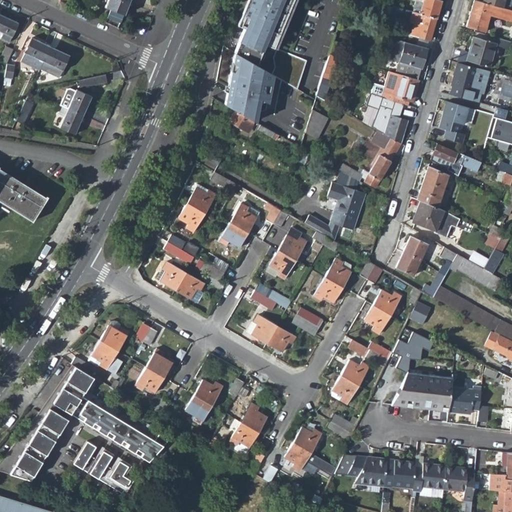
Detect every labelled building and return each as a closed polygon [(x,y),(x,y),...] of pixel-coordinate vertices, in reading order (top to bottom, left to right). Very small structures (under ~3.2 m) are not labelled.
[(123,14),(124,14),(129,0),(107,0),(104,6),(110,8),(104,21),(117,27),(123,14)] [(233,53),(255,65),(264,44),(272,48),(291,0),(249,0),(242,18),(247,20),(243,28),(233,53)] [(411,0),(415,1),(412,12),(436,19),(441,2),(438,1),(438,0),(411,0)] [(473,0),(466,27),(490,34),(495,17),(511,21),(511,10),(509,10),(501,8),(483,2),(474,0),(473,0)] [(483,0),(483,2),(501,8),(503,0),(483,0)] [(503,0),(501,8),(509,10),(511,0),(503,0)] [(410,35),(430,40),(436,19),(412,12),(400,8),(397,17),(414,21),(410,35)] [(16,22),(0,14),(0,31),(2,32),(0,38),(7,41),(16,22)] [(50,46),(31,37),(21,59),(40,68),(50,46)] [(465,61),(489,68),(496,44),(472,37),(465,61)] [(328,54),(335,55),(339,43),(332,41),(328,54)] [(397,73),(417,79),(426,48),(404,42),(395,73),(397,73)] [(5,46),(0,56),(0,61),(6,62),(12,49),(5,46)] [(58,77),(68,54),(50,46),(40,68),(58,77)] [(273,67),(270,74),(272,75),(296,89),(305,60),(276,49),(273,58),(273,67)] [(255,65),(233,53),(224,105),(234,110),(251,121),(254,122),(259,99),(267,104),(272,75),(270,74),(255,65)] [(319,82),(326,84),(335,55),(328,54),(319,82)] [(14,65),(6,63),(3,77),(11,79),(14,65)] [(487,72),(456,63),(450,85),(451,86),(449,94),(476,102),(479,94),(481,94),(487,72)] [(382,94),(391,96),(409,102),(413,103),(418,79),(417,79),(397,73),(395,73),(389,71),(382,94)] [(105,82),(103,74),(77,80),(79,88),(105,82)] [(326,84),(319,82),(313,100),(322,104),(328,85),(326,84)] [(64,98),(61,105),(62,105),(83,114),(91,96),(75,89),(74,92),(70,101),(64,98)] [(64,98),(70,101),(74,92),(68,89),(64,98)] [(391,96),(382,94),(380,99),(393,103),(408,107),(409,102),(391,96)] [(407,121),(390,116),(393,103),(380,99),(367,96),(364,107),(376,111),(371,129),(373,130),(374,130),(400,144),(407,121)] [(21,123),(27,111),(31,103),(25,100),(20,108),(15,120),(21,123)] [(443,139),(461,144),(464,134),(460,133),(462,123),(472,126),(476,110),(446,101),(439,127),(446,130),(443,139)] [(74,134),(83,114),(62,105),(58,114),(63,116),(59,127),(74,134)] [(227,122),(245,132),(251,121),(234,110),(227,122)] [(307,119),(302,135),(315,139),(320,121),(308,117),(307,119)] [(511,123),(495,118),(489,138),(511,145),(511,123)] [(256,129),(272,138),(274,134),(258,125),(256,129)] [(400,144),(374,130),(369,139),(381,146),(369,166),(372,167),(365,181),(376,188),(400,144)] [(446,171),(455,176),(457,177),(462,165),(476,171),(478,166),(480,162),(436,144),(431,154),(440,158),(450,162),(446,171)] [(502,171),(511,175),(511,174),(511,155),(508,166),(500,163),(497,169),(502,171)] [(436,165),(446,171),(450,162),(440,158),(436,165)] [(339,171),(359,182),(362,176),(342,165),(339,171)] [(417,200),(437,207),(448,174),(428,167),(417,200)] [(0,202),(31,222),(46,198),(11,176),(0,169),(0,202)] [(499,182),(508,186),(511,175),(502,171),(499,182)] [(209,179),(232,192),(236,185),(213,172),(209,179)] [(502,202),(508,206),(511,195),(511,174),(511,175),(508,186),(502,202)] [(333,210),(329,223),(332,224),(352,230),(364,193),(329,183),(325,196),(338,199),(334,210),(333,210)] [(197,185),(196,187),(205,193),(207,190),(197,185)] [(213,194),(207,190),(205,193),(196,187),(187,203),(202,212),(213,194)] [(459,221),(419,201),(411,222),(434,231),(434,233),(446,238),(451,226),(456,228),(459,221)] [(185,228),(191,231),(202,212),(187,203),(177,219),(187,225),(185,228)] [(230,223),(246,232),(255,218),(246,212),(248,208),(241,204),(230,223)] [(266,219),(272,222),(279,210),(278,209),(273,207),(266,219)] [(272,222),(278,226),(285,213),(279,210),(272,222)] [(298,221),(312,229),(316,221),(303,213),(298,221)] [(493,226),(500,230),(504,219),(497,216),(493,226)] [(314,231),(328,238),(332,224),(329,223),(324,222),(323,222),(322,224),(316,221),(312,229),(314,231)] [(228,242),(237,248),(246,232),(230,223),(219,243),(226,246),(228,242)] [(500,230),(493,226),(490,236),(499,240),(504,232),(500,230)] [(290,229),(286,235),(296,241),(298,237),(299,234),(290,229)] [(328,238),(314,231),(311,236),(324,244),(328,238)] [(494,249),(500,252),(510,235),(504,232),(499,240),(494,249)] [(167,242),(179,249),(183,242),(171,235),(167,242)] [(278,250),(295,260),(306,241),(298,237),(296,241),(286,235),(278,250)] [(403,251),(419,259),(427,244),(410,236),(403,251)] [(324,244),(335,250),(338,244),(328,238),(324,244)] [(164,247),(176,254),(179,249),(167,242),(164,247)] [(438,255),(451,263),(456,254),(442,247),(438,255)] [(482,269),(489,273),(501,253),(500,252),(494,249),(482,269)] [(276,275),(284,280),(295,260),(278,250),(269,265),(278,271),(276,275)] [(396,267),(413,274),(419,261),(419,259),(403,251),(396,267)] [(456,269),(494,291),(500,280),(489,273),(482,269),(456,254),(451,263),(448,269),(454,272),(456,269)] [(324,277),(341,287),(350,273),(351,264),(343,260),(342,262),(335,258),(324,277)] [(210,266),(223,273),(226,268),(214,260),(210,266)] [(165,262),(161,269),(165,271),(159,282),(173,290),(184,273),(165,262)] [(363,274),(369,277),(375,265),(369,262),(363,274)] [(369,277),(375,281),(381,269),(375,265),(369,277)] [(208,272),(219,279),(223,273),(210,266),(208,272)] [(155,279),(159,282),(165,271),(161,269),(155,279)] [(421,292),(434,299),(440,287),(445,275),(438,271),(430,287),(424,284),(421,292)] [(173,290),(189,299),(195,288),(199,290),(203,284),(184,273),(173,290)] [(322,296),(333,302),(341,287),(324,277),(313,296),(320,300),(322,296)] [(254,291),(266,298),(269,292),(257,285),(254,291)] [(434,299),(471,319),(477,307),(440,287),(434,299)] [(371,304),(389,314),(400,295),(393,292),(390,296),(379,290),(371,304)] [(254,291),(250,298),(272,310),(276,303),(266,298),(254,291)] [(409,317),(424,323),(431,306),(417,299),(409,317)] [(371,329),(378,333),(389,314),(371,304),(363,319),(373,325),(371,329)] [(471,319),(489,329),(495,317),(477,307),(471,319)] [(251,336),(265,345),(276,326),(256,315),(252,322),(257,325),(251,336)] [(306,321),(318,327),(321,322),(309,315),(306,321)] [(491,330),(496,333),(502,320),(495,317),(489,329),(491,330)] [(498,334),(511,341),(511,325),(502,320),(496,333),(498,334)] [(251,336),(257,325),(252,322),(251,321),(244,332),(251,336)] [(303,326),(315,333),(318,327),(306,321),(303,326)] [(115,323),(102,341),(118,350),(128,333),(122,328),(118,323),(115,323)] [(136,336),(143,340),(150,327),(143,324),(136,336)] [(265,345),(280,353),(286,341),(291,344),(295,337),(276,326),(265,345)] [(143,340),(149,344),(156,331),(150,327),(143,340)] [(491,349),(498,334),(496,333),(491,330),(483,345),(491,349)] [(511,341),(498,334),(491,349),(505,356),(506,359),(511,361),(511,341)] [(348,347),(383,367),(384,366),(387,360),(375,353),(367,348),(352,339),(348,347)] [(91,361),(113,373),(120,361),(114,357),(118,350),(102,341),(91,361)] [(390,354),(371,342),(367,348),(375,353),(387,360),(390,354)] [(146,367),(163,377),(171,363),(162,357),(164,353),(157,349),(146,367)] [(74,365),(84,371),(87,365),(75,357),(71,363),(74,365)] [(363,362),(360,366),(348,360),(340,375),(358,385),(369,366),(363,362)] [(46,400),(52,402),(73,366),(74,365),(71,363),(69,362),(46,400)] [(74,365),(73,366),(52,402),(65,410),(149,459),(168,437),(158,431),(154,438),(81,395),(92,376),(84,371),(74,365)] [(145,386),(154,392),(163,377),(146,367),(135,386),(142,390),(145,386)] [(483,372),(494,378),(497,373),(485,368),(483,372)] [(389,407),(420,410),(424,372),(407,370),(389,407)] [(420,410),(448,413),(450,387),(451,375),(424,372),(420,410)] [(341,400),(347,403),(358,385),(340,375),(329,394),(341,401),(341,400)] [(193,395),(211,405),(221,387),(213,382),(211,386),(202,380),(193,395)] [(230,391),(236,394),(243,383),(237,380),(230,391)] [(472,389),(450,387),(448,413),(470,415),(471,410),(479,411),(479,405),(481,387),(472,386),(472,389)] [(192,419),(200,424),(211,405),(193,395),(185,409),(194,415),(192,419)] [(154,412),(160,415),(168,401),(163,398),(154,412)] [(160,415),(166,419),(175,405),(168,401),(160,415)] [(240,422),(258,432),(266,417),(255,412),(258,407),(251,403),(240,422)] [(49,408),(43,405),(0,461),(0,470),(10,474),(45,415),(63,426),(67,418),(49,408)] [(487,406),(479,405),(479,411),(478,421),(486,422),(487,406)] [(63,426),(45,415),(10,474),(31,480),(63,426)] [(339,426),(351,433),(355,426),(342,420),(339,426)] [(240,422),(229,441),(236,445),(234,448),(243,453),(247,452),(258,432),(240,422)] [(293,441),(310,452),(321,432),(314,428),(312,432),(305,428),(301,426),(293,441)] [(335,433),(348,440),(351,433),(339,426),(335,433)] [(96,445),(87,440),(73,462),(123,491),(131,478),(123,473),(128,464),(119,459),(114,468),(107,464),(112,455),(103,449),(97,458),(90,454),(96,445)] [(292,467),(299,471),(310,452),(293,441),(284,456),(295,463),(292,467)] [(256,472),(265,456),(258,452),(254,460),(248,457),(244,465),(256,472)] [(500,475),(499,489),(499,491),(503,491),(504,490),(511,490),(511,452),(501,452),(500,466),(493,466),(493,475),(494,475),(500,475)] [(423,464),(423,458),(416,457),(415,465),(415,469),(422,470),(423,464)] [(383,489),(386,462),(353,459),(344,478),(355,479),(357,479),(357,487),(383,489)] [(391,489),(413,491),(415,469),(415,465),(386,462),(383,489),(391,490),(391,489)] [(422,470),(415,469),(413,491),(413,493),(412,500),(416,501),(416,493),(421,494),(422,488),(443,490),(445,466),(423,464),(422,470)] [(471,511),(472,502),(474,473),(466,473),(466,468),(445,466),(443,490),(464,492),(462,511),(471,511)] [(274,474),(287,482),(290,476),(277,469),(274,474)] [(443,490),(422,488),(421,494),(421,498),(442,500),(443,490)] [(499,491),(498,511),(511,511),(511,490),(504,490),(503,491),(499,491)] [(0,511),(48,511),(0,495),(0,511)] [(388,511),(389,499),(382,498),(381,511),(388,511)]
